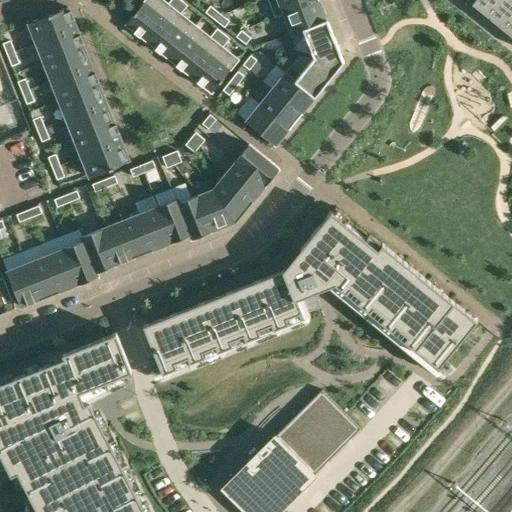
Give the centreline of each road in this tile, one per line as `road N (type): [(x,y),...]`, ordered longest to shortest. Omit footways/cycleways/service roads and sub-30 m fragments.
road 1 (residential): [(0,345),(263,235),(380,85),(349,0)]
road 2 (track): [(396,511),(511,383)]
road 3 (residential): [(209,104),(80,0)]
